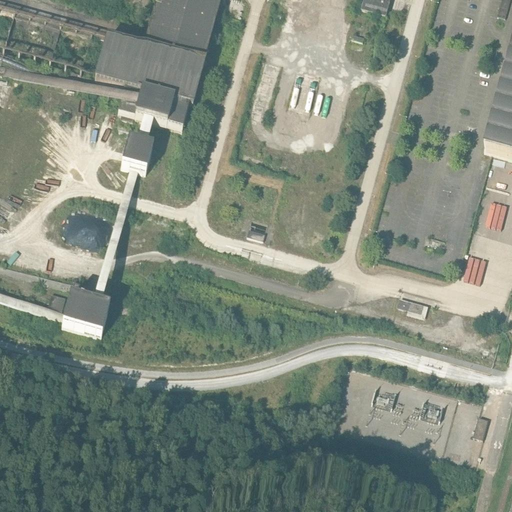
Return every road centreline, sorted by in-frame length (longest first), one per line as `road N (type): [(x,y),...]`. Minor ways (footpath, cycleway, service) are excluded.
road 1 (unknown): [(0,256),(79,271),(177,258),(324,305),(346,304),(373,286)]
road 2 (unknown): [(395,91),(242,51)]
